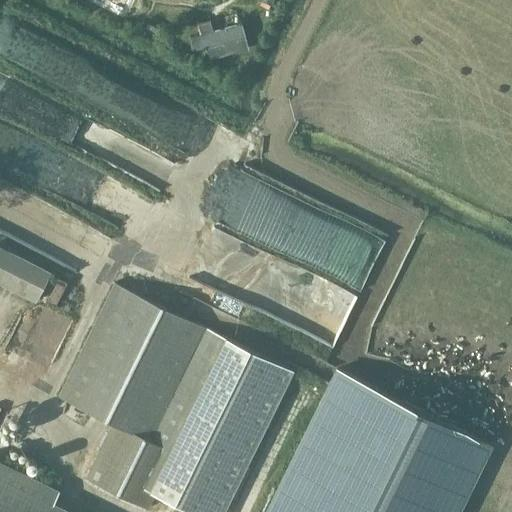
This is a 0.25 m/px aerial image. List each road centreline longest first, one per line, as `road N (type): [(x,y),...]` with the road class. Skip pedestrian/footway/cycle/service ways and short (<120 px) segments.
road 1 (track): [(190,280),(323,0)]
road 2 (track): [(0,390),(29,403),(66,478),(124,511)]
